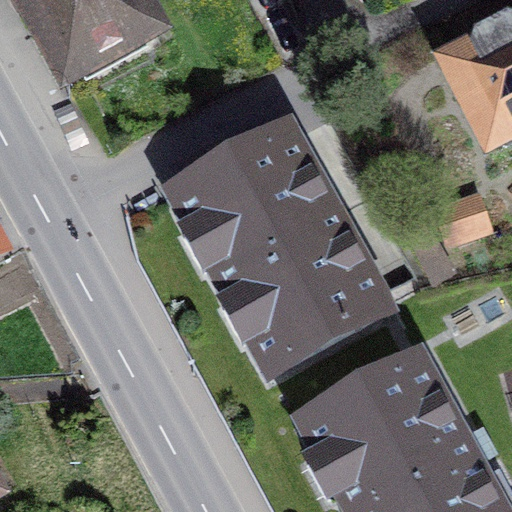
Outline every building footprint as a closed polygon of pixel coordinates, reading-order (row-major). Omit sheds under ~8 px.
[(22,0),(66,80),(155,32),(137,0),(22,0)] [(476,58),(454,69),(491,142),(511,131),(511,23),(469,45),(476,58)] [(274,377),(382,318),(285,139),(176,198),(195,233),(184,239),(203,275),(215,268),(234,305),(223,311),(242,347),(254,341),(274,377)] [(415,367),(307,427),(324,459),(309,468),(327,502),(343,493),(353,511),(493,511),(479,485),(473,473),(483,468),(468,438),(457,444),(415,367)] [(479,485),(493,511),(511,511),(511,497),(499,473),(479,485)]
